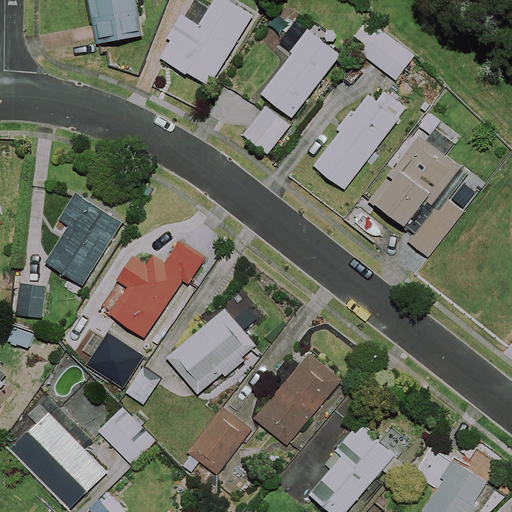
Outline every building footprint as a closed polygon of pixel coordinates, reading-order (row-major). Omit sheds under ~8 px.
[(88,0),(94,46),(141,40),(136,0),(88,0)] [(253,16),(222,0),(217,0),(212,11),(191,0),(187,0),(165,41),(171,44),(162,63),(213,90),(253,16)] [(369,19),(353,38),(364,47),(358,54),(397,85),(418,59),(369,19)] [(269,102),(295,122),(343,57),(294,21),(278,43),(294,55),(263,98),(269,102)] [(407,110),(376,86),(314,167),(345,191),(407,110)] [(292,125),(266,106),(242,138),(269,157),(292,125)] [(461,171),(415,137),(388,174),(397,181),(378,206),(415,234),(409,243),(430,259),(464,212),(442,196),(461,171)] [(124,224),(77,196),(62,222),(70,226),(47,265),(86,289),(124,224)] [(128,289),(110,315),(147,339),(184,281),(192,286),(209,260),(179,241),(167,260),(152,251),(146,260),(135,253),(117,281),(128,289)] [(47,288),(23,284),(19,315),(42,319),(47,288)] [(260,349),(227,308),(166,357),(198,397),(260,349)] [(344,382),(310,354),(256,419),(290,447),(344,382)] [(0,385),(8,374),(0,368),(0,385)] [(163,381),(145,368),(127,392),(145,406),(163,381)] [(156,442),(124,409),(100,432),(133,465),(156,442)] [(251,430),(223,409),(189,454),(218,475),(251,430)] [(71,510),(99,483),(108,493),(125,477),(111,462),(107,465),(94,451),(90,455),(51,414),(13,451),(71,510)] [(346,511),(396,455),(360,424),(338,450),(344,456),(312,494),(333,511),(346,511)] [(433,457),(423,472),(432,478),(427,485),(438,493),(425,511),(469,511),(489,483),(455,460),(450,468),(433,457)] [(115,511),(98,497),(84,511),(115,511)]
